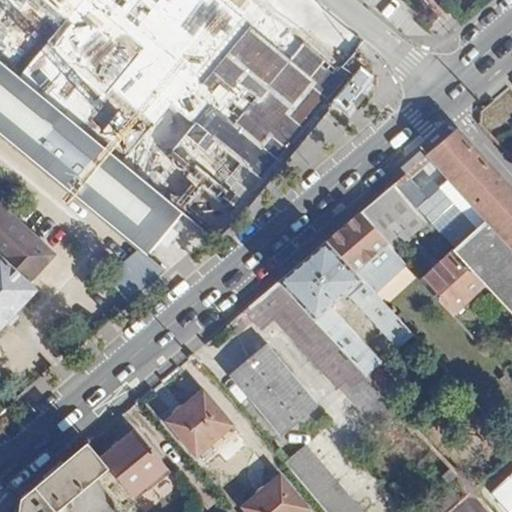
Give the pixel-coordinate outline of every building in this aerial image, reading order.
[(0,0),(0,61),(184,213),(203,190),(229,211),(325,100),(343,80),(336,74),(246,0),(0,0)] [(148,256),(184,213),(0,61),(0,134),(139,249),(148,256)] [(511,193),(455,131),(425,154),(485,218),(451,251),(482,285),(511,316),(511,193)] [(377,199),(360,214),(392,249),(423,222),(390,187),(377,199)] [(0,324),(34,288),(27,281),(52,252),(0,204),(0,324)] [(346,226),(327,241),(374,292),(406,265),(392,249),(360,214),(346,226)] [(327,241),(277,284),(374,387),(387,374),(336,318),(357,298),(362,304),(358,308),(396,349),(413,335),(374,292),(327,241)] [(165,270),(148,256),(139,249),(106,276),(127,301),(165,270)] [(482,285),(451,251),(420,280),(451,314),(482,285)] [(261,298),(242,314),(258,331),(270,320),(334,388),(336,386),(377,430),(397,411),(374,387),(277,284),(261,298)] [(261,351),(232,376),(280,432),(309,407),(261,351)] [(198,391),(165,421),(194,455),(228,426),(198,391)] [(149,435),(108,469),(137,504),(153,491),(157,496),(182,475),(149,435)] [(66,463),(18,503),(17,511),(59,511),(108,469),(87,445),(66,463)] [(322,511),(356,511),(303,450),(284,467),(322,511)] [(268,467),(231,499),(242,511),(299,511),(304,508),(268,467)] [(490,511),(474,493),(452,511),(490,511)]
